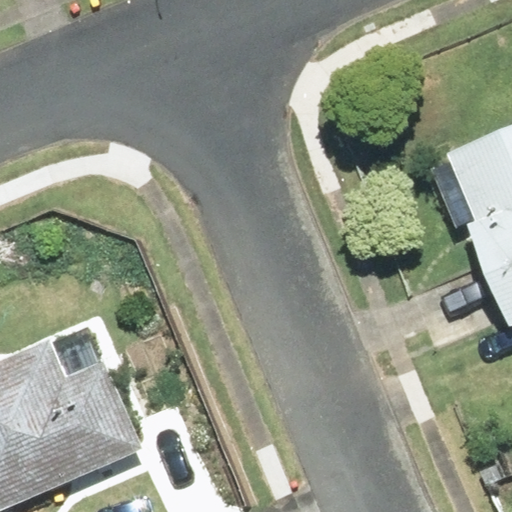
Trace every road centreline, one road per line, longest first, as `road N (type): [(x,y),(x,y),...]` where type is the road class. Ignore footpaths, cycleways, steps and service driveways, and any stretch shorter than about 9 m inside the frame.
road 1 (residential): [(179,41),(379,511)]
road 2 (residential): [(0,114),(179,41)]
